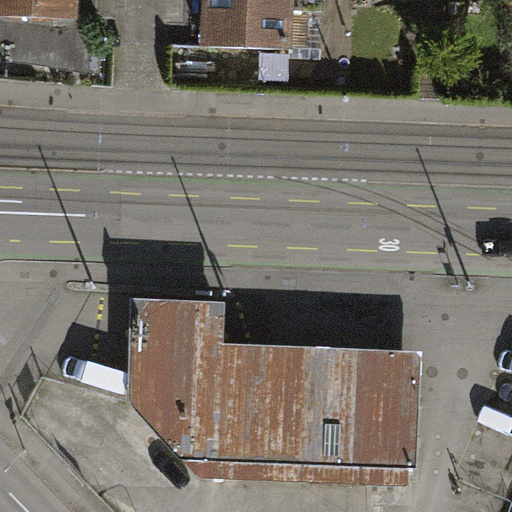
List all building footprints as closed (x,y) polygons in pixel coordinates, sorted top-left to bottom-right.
[(0,0),(0,12),(67,18),(67,15),(67,0),(0,0)] [(196,0),(195,46),(280,49),(280,59),(311,60),(313,12),(314,12),(314,0),(196,0)] [(0,63),(15,65),(41,69),(60,72),(81,76),(78,16),(67,15),(67,18),(0,12),(0,63)] [(142,375),(213,379),(407,386),(405,468),(409,468),(413,360),(412,357),(409,354),(405,352),(214,345),(216,316),(214,311),(212,307),(209,305),(204,302),(136,299),(129,302),(126,305),(123,309),(121,315),(119,393),(125,393),(127,387),(134,379),(142,375)] [(407,386),(213,379),(142,375),(134,379),(127,387),(125,393),(126,399),(129,406),(191,475),(399,484),(400,467),(405,468),(407,386)]
